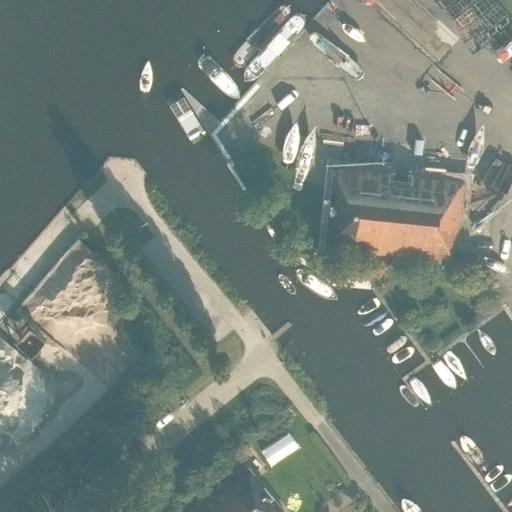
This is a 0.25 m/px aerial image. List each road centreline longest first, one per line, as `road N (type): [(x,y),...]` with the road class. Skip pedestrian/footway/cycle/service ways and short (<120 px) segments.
road 1 (unclassified): [(265,356),(126,186),(81,222)]
road 2 (unclassified): [(73,511),(265,356)]
road 3 (unclassified): [(385,511),(265,356)]
